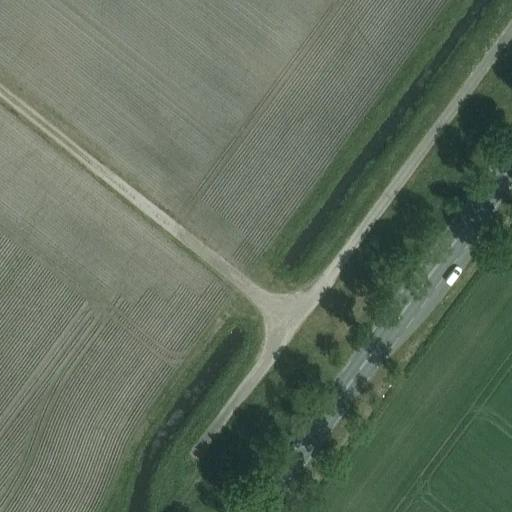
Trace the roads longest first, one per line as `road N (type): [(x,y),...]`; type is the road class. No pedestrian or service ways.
road 1 (unclassified): [(218,425),(511,29)]
road 2 (primary): [(258,511),(511,169)]
